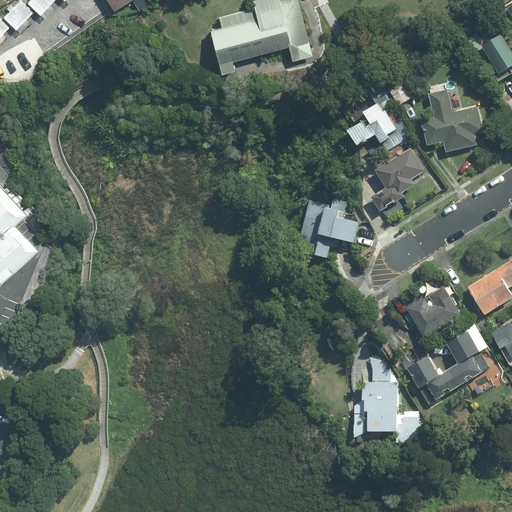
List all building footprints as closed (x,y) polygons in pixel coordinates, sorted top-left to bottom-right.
[(24,0),(20,0),(15,5),(13,3),(8,7),(10,9),(6,14),(18,27),(35,11),(24,0)] [(30,0),(43,13),(55,0),(30,0)] [(223,24),(213,27),(225,71),(239,67),(236,58),(292,43),(295,56),(313,51),(299,0),(255,0),(257,5),(221,15),(223,24)] [(0,13),(0,36),(12,26),(0,13)] [(511,41),(507,34),(488,46),(505,74),(511,69),(511,41)] [(33,46),(19,66),(37,79),(51,60),(33,46)] [(0,60),(0,77),(8,72),(0,60)] [(406,76),(389,87),(400,105),(418,94),(406,76)] [(437,116),(425,119),(431,145),(447,140),(450,152),(481,145),(478,133),(487,131),(481,105),(456,111),(450,88),(431,93),(437,116)] [(373,119),(354,130),(363,145),(382,133),(392,149),(413,136),(404,120),(397,124),(383,102),(369,111),(373,119)] [(379,170),(390,187),(376,196),(383,208),(418,186),(413,179),(428,169),(414,147),(379,170)] [(33,208),(0,171),(0,274),(4,279),(44,243),(22,218),(33,208)] [(362,222),(344,217),(346,207),(314,199),(301,250),(333,258),(338,238),(357,242),(362,222)] [(511,298),(511,260),(471,285),(484,305),(489,313),(511,298)] [(446,285),(409,308),(426,335),(463,313),(446,285)] [(511,358),(511,322),(497,330),(511,358)] [(410,367),(433,403),(494,365),(471,329),(450,342),(462,361),(443,373),(431,354),(410,367)] [(401,381),(366,382),(367,429),(399,428),(399,441),(422,440),(421,411),(402,411),(401,381)]
